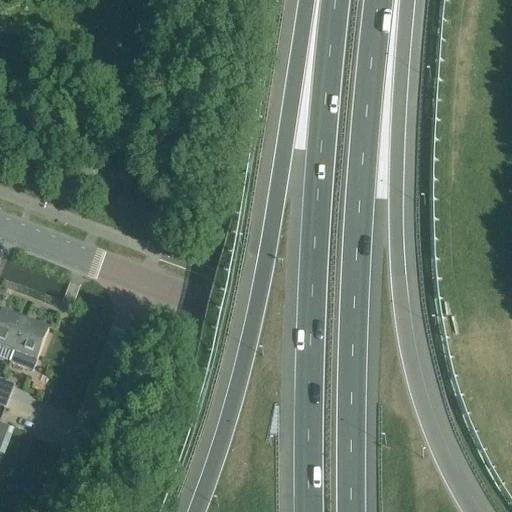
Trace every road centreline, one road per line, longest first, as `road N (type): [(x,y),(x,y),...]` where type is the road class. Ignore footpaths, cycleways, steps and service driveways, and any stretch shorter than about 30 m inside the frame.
road 1 (motorway): [(317,0),(240,382),(197,511)]
road 2 (motorway): [(473,511),(422,408),(400,303),(401,0)]
road 3 (motorway): [(335,0),(311,275),(308,511)]
road 4 (motorway): [(352,511),(355,280),(378,0)]
road 5 (tertiary): [(141,280),(511,418)]
road 6 (unclassified): [(41,511),(83,432),(141,280)]
road 7 (tertiary): [(0,226),(141,280)]
